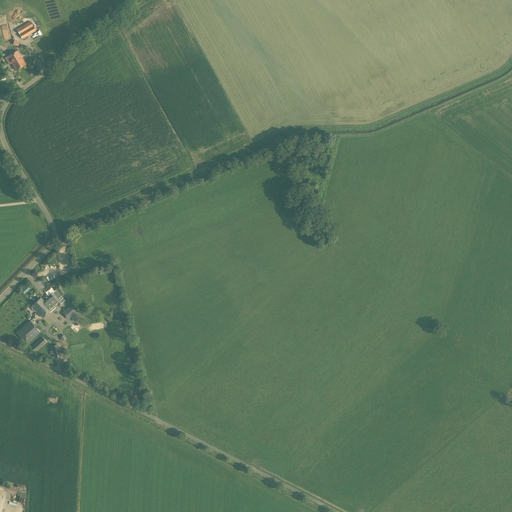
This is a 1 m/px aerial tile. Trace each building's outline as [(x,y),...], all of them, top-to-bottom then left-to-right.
[(22,39),(36,31),(30,21),(16,29),(22,39)] [(11,34),(10,31),(9,25),(0,27),(0,31),(4,46),(13,44),(11,34)] [(17,50),(8,56),(5,58),(9,64),(12,63),(10,60),(13,58),(15,61),(17,59),(18,61),(22,58),(17,50)] [(26,64),(22,58),(18,61),(17,59),(15,61),(13,58),(10,60),(12,63),(16,70),(26,64)] [(21,291),(24,294),(30,288),(27,285),(21,291)] [(32,306),(31,307),(32,309),(34,311),(35,312),(36,311),(42,318),(57,305),(58,306),(65,300),(56,290),(48,297),(47,296),(45,298),(45,299),(43,300),(41,297),(32,306)] [(71,316),(75,320),(81,315),(71,304),(62,312),(68,319),(71,316)] [(38,332),(30,321),(17,332),(25,343),(38,332)] [(34,352),(46,341),(42,337),(30,348),(34,352)] [(54,358),(60,357),(57,345),(51,346),(54,358)]
